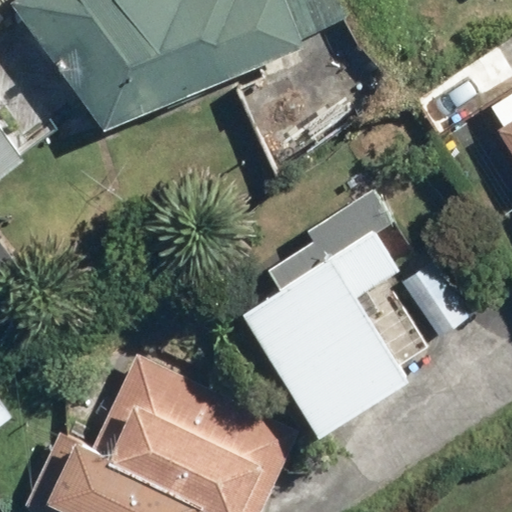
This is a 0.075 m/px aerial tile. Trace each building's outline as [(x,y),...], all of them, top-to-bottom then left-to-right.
[(15,0),(104,125),(307,44),(304,32),(353,14),(348,0),(15,0)] [(0,1),(0,18),(8,13),(0,1)] [(466,64),(432,87),(449,112),(483,90),(466,64)] [(503,124),(496,128),(511,154),(511,91),(491,105),(503,124)] [(0,172),(27,152),(0,115),(0,172)] [(285,283),(246,307),(322,432),(412,377),(360,292),(404,265),(380,226),(398,215),(379,184),(313,224),(320,236),(273,264),(285,283)] [(0,229),(0,277),(23,261),(0,229)] [(450,247),(408,277),(449,332),(490,302),(450,247)] [(70,423),(36,497),(46,511),(225,511),(227,509),(233,511),(265,511),(308,420),(145,345),(102,438),(70,423)] [(0,367),(0,431),(31,410),(1,367),(0,367)]
